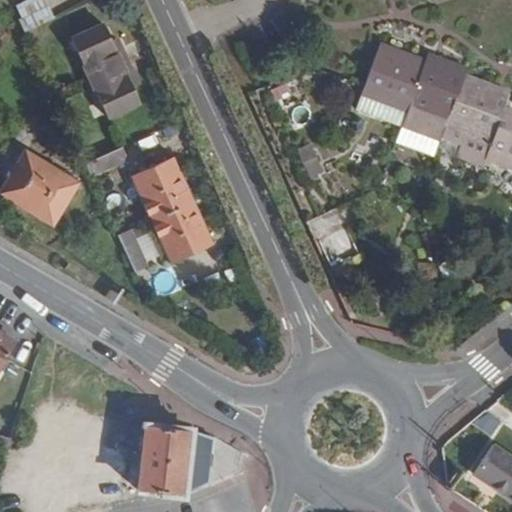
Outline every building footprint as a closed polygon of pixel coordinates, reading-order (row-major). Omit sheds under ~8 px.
[(24,33),(80,6),(77,0),(64,0),(18,20),(24,33)] [(89,80),(128,61),(122,47),(117,49),(113,41),(104,23),(71,39),(89,80)] [(117,49),(122,47),(118,39),(113,41),(117,49)] [(408,107),(424,65),(378,47),(359,97),(405,114),(408,107)] [(445,121),(461,78),(464,72),(427,58),(424,65),(408,107),(445,121)] [(134,75),(128,61),(89,80),(106,118),(140,103),(133,87),(128,77),(134,75)] [(139,85),(134,75),(128,77),(133,87),(139,85)] [(461,78),(445,121),(443,127),(487,144),(506,95),(461,78)] [(128,163),(121,149),(84,166),(91,180),(128,163)] [(53,228),(80,183),(27,150),(0,194),(53,228)] [(152,222),(194,202),(174,158),(131,178),(152,222)] [(341,241),(368,229),(355,198),(327,210),(341,241)] [(212,242),(194,202),(152,222),(171,262),(212,242)] [(119,239),(134,272),(147,266),(132,232),(119,239)] [(0,364),(14,340),(0,332),(0,364)] [(182,494),(210,482),(214,438),(192,431),(146,424),(138,489),(182,494)] [(481,472),(511,491),(511,452),(498,443),(481,472)]
